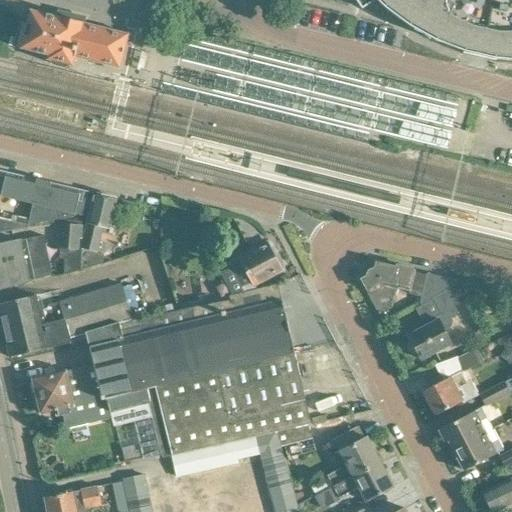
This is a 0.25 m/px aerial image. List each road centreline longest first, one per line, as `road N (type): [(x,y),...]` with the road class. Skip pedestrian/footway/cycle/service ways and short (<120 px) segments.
road 1 (unclassified): [(334,235),(282,211),(0,141)]
road 2 (residential): [(455,511),(335,283),(334,235)]
road 3 (residential): [(239,0),(262,27),(511,89)]
road 4 (residential): [(511,270),(364,233),(334,235)]
